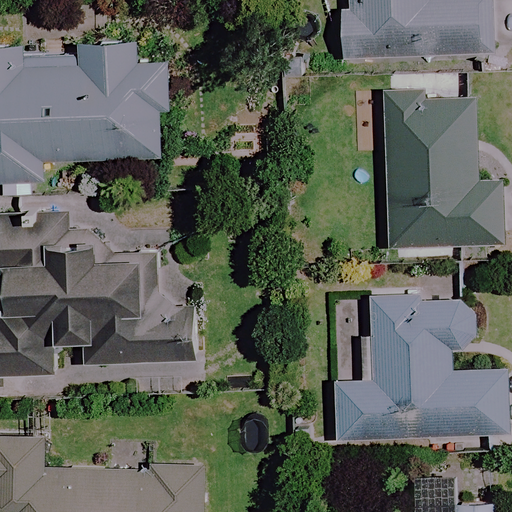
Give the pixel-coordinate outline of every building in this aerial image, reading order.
[(345,0),(346,16),(336,17),(338,58),(487,53),(485,0),(345,0)] [(134,57),(134,44),(0,47),(0,183),(46,182),(46,156),(162,153),(161,102),(167,102),(166,56),(134,57)] [(378,84),(382,250),(435,249),(435,257),(504,255),(502,182),(477,183),(475,98),(432,99),(432,83),(378,84)] [(175,279),(174,252),(173,226),(69,229),(69,210),(0,211),(0,379),(58,378),(196,374),(193,279),(175,279)] [(475,342),(472,285),(365,290),(368,378),(331,380),(333,440),(504,434),(501,368),(449,370),(448,343),(475,342)] [(42,435),(0,433),(0,511),(200,511),(202,466),(146,463),(146,471),(41,467),(42,435)] [(497,511),(495,511),(495,497),(452,497),(451,511),(497,511)]
